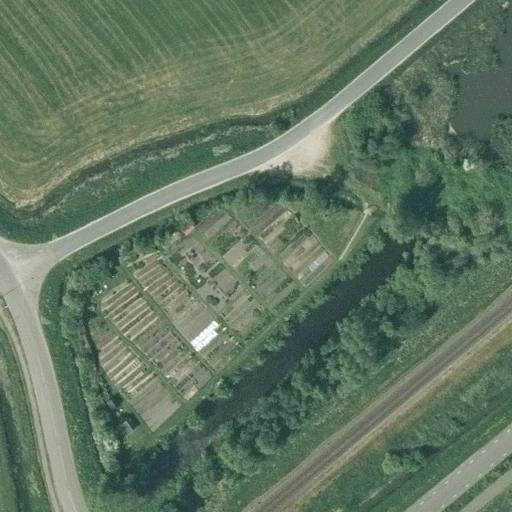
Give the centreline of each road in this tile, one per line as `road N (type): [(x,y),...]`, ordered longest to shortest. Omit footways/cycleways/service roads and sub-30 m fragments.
road 1 (unclassified): [(8,274),(302,135),(462,0)]
road 2 (tertiary): [(75,511),(8,274)]
